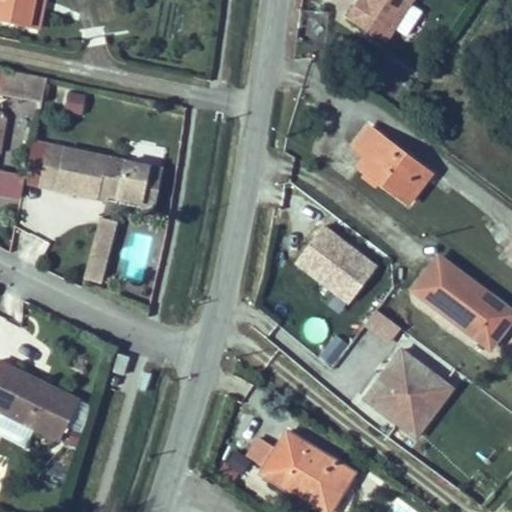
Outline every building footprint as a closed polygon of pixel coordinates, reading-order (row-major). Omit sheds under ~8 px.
[(0,0),(0,19),(25,24),(43,26),(48,0),(0,0)] [(408,9),(413,0),(359,0),(345,22),(384,47),(408,9)] [(405,40),(420,17),(408,9),(394,32),(405,40)] [(342,59),(329,77),(345,88),(358,71),(342,59)] [(28,100),(33,75),(7,70),(2,94),(28,100)] [(28,100),(44,103),(49,79),(33,75),(28,100)] [(90,94),(74,91),(70,110),(87,113),(90,94)] [(0,193),(21,198),(25,177),(0,172),(0,149),(2,150),(4,139),(9,116),(0,114),(0,193)] [(408,203),(431,174),(371,128),(354,150),(366,159),(360,169),(408,203)] [(28,183),(41,186),(100,198),(101,193),(111,195),(145,202),(153,166),(37,142),(28,183)] [(156,210),(165,168),(153,166),(145,202),(144,207),(156,210)] [(104,283),(121,225),(101,219),(84,278),(104,283)] [(356,302),(381,268),(323,225),(298,259),(356,302)] [(511,265),(511,231),(506,228),(490,249),(511,265)] [(494,350),(511,325),(511,309),(437,253),(413,288),(494,350)] [(393,340),(403,327),(379,310),(370,323),(393,340)] [(457,387),(405,349),(368,399),(420,437),(457,387)] [(133,360),(121,354),(116,371),(128,375),(133,360)] [(50,383),(22,369),(3,360),(0,365),(0,408),(64,440),(84,400),(50,383)] [(266,499),(275,484),(322,511),(335,511),(359,474),(289,431),(278,449),(260,438),(248,458),(235,451),(222,473),(266,499)]
